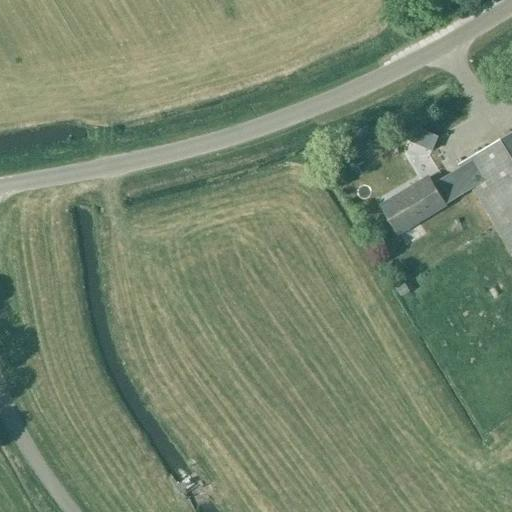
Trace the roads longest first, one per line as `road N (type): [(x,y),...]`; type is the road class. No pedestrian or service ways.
road 1 (unclassified): [(0,185),(138,162),(291,119),(432,61),(511,10)]
road 2 (unclassified): [(0,399),(67,511)]
